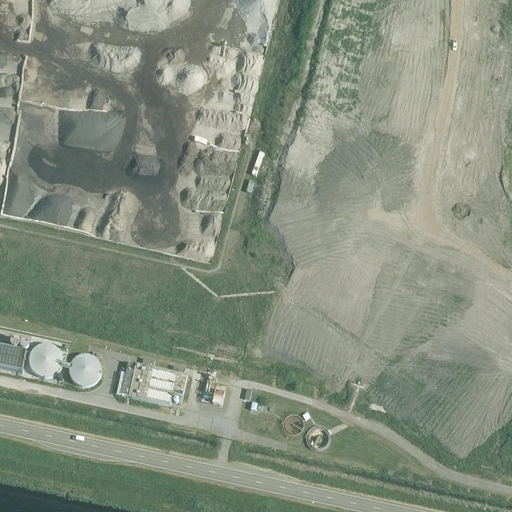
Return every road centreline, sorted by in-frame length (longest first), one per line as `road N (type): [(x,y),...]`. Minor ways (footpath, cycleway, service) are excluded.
road 1 (primary): [(388,511),(0,426)]
road 2 (unknown): [(55,0),(73,26),(94,125)]
